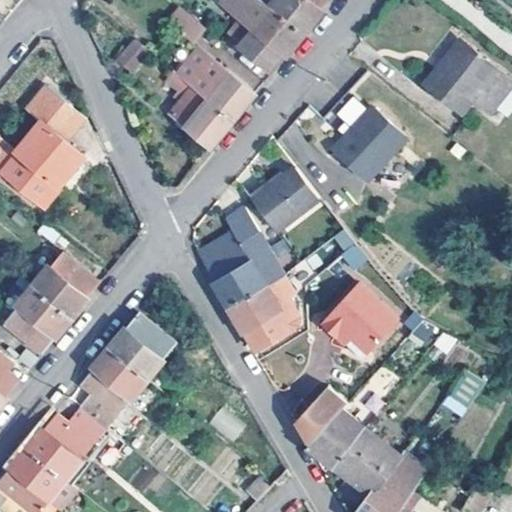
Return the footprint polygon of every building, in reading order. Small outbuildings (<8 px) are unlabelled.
[(309,32),(269,0),(229,0),(227,3),(260,29),(246,46),(277,72),(298,46),(309,32)] [(269,0),(309,32),(328,9),(335,0),(269,0)] [(210,26),(191,12),(176,29),(195,45),(210,26)] [(153,49),(140,39),(123,61),(135,72),(153,49)] [(500,67),(465,39),(432,78),(466,107),(500,67)] [(180,72),(238,120),(251,104),(259,93),(221,62),(213,71),(204,65),(201,70),(195,65),(200,60),(193,55),(180,72)] [(226,134),(238,120),(180,72),(172,82),(183,90),(177,99),(184,104),(177,114),(216,146),(226,134)] [(71,101),(53,86),(32,111),(49,124),(14,166),(3,157),(0,160),(0,173),(10,183),(14,178),(48,206),(89,156),(71,140),(86,121),(68,106),(71,101)] [(403,129),(371,101),(335,143),(368,172),(403,129)] [(325,197),(301,166),(258,199),(283,232),(325,197)] [(217,277),(236,308),(273,287),(291,274),(252,209),(227,225),(233,235),(208,250),(214,262),(209,264),(217,277)] [(345,228),(332,236),(352,268),(365,260),(345,228)] [(214,262),(208,250),(203,253),(209,264),(214,262)] [(41,287),(78,317),(91,301),(106,282),(69,252),(41,287)] [(273,287),(236,308),(245,324),(262,351),(310,322),(294,296),(302,291),(291,274),(273,287)] [(406,316),(366,282),(329,324),(352,344),(359,335),(376,351),(406,316)] [(64,334),(78,317),(41,287),(28,302),(18,294),(4,311),(15,321),(14,323),(49,353),(64,334)] [(402,327),(426,342),(436,327),(411,312),(402,327)] [(133,328),(116,348),(153,379),(182,345),(144,314),(133,328)] [(441,331),(433,346),(448,354),(456,339),(441,331)] [(136,399),(153,379),(116,348),(102,366),(88,383),(98,392),(86,408),(112,429),(129,407),(134,410),(138,408),(136,399)] [(0,349),(0,412),(13,397),(24,383),(13,373),(19,365),(0,349)] [(384,365),(359,388),(375,404),(399,381),(384,365)] [(317,448),(340,466),(373,426),(350,408),(354,402),(334,387),(303,421),(316,444),(314,447),(317,448)] [(475,406),(456,393),(447,404),(467,417),(475,406)] [(232,442),(247,425),(224,405),(209,421),(232,442)] [(112,429),(86,408),(74,423),(62,414),(51,428),(34,449),(71,479),(112,429)] [(378,495),(409,454),(373,426),(340,466),(378,495)] [(85,490),(71,479),(34,449),(18,469),(6,484),(40,511),(58,511),(63,507),(70,507),(85,490)] [(409,454),(378,495),(365,511),(405,511),(419,491),(436,466),(435,465),(413,449),(409,454)] [(256,501),(270,488),(259,476),(245,489),(256,501)] [(487,511),(499,492),(480,481),(473,492),(479,495),(469,511),(470,511),(487,511)] [(40,511),(6,484),(0,491),(0,504),(9,511),(40,511)] [(473,492),(463,485),(447,511),(449,511),(468,511),(469,511),(479,495),(473,492)] [(405,511),(424,511),(418,508),(425,495),(419,491),(405,511)]
